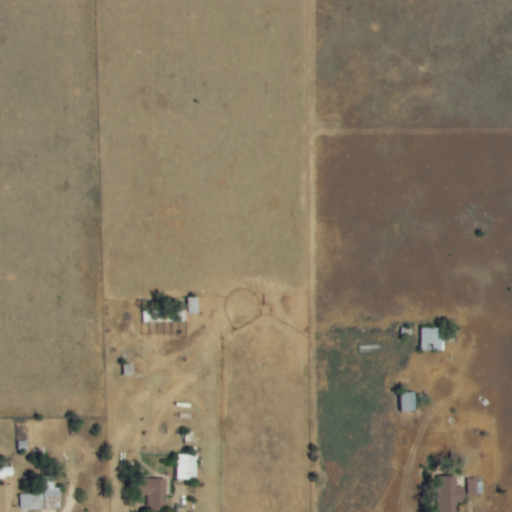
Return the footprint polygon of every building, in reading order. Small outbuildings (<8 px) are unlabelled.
[(444,328),(420,328),(419,350),(444,350),(444,328)] [(415,392),(397,393),(398,412),(416,411),(415,392)] [(197,455),(178,454),(177,479),(197,479),(197,455)] [(60,509),(59,488),(54,489),(54,476),(42,476),(43,494),(19,495),(19,507),(13,507),(11,484),(0,485),(0,511),(20,511),(60,509)] [(439,476),(439,511),(456,511),(456,502),(466,502),(466,487),(457,487),(457,476),(439,476)] [(166,478),(147,479),(147,487),(140,487),(141,496),(147,495),(147,503),(166,502),(166,478)] [(468,479),(468,494),(482,494),(482,479),(468,479)]
